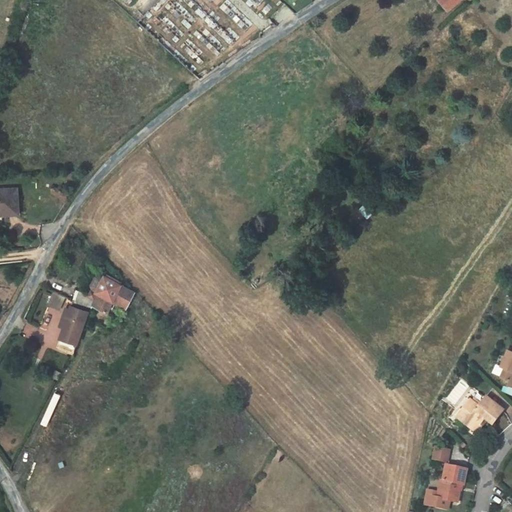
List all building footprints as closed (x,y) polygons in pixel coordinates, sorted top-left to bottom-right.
[(439,0),(438,2),(446,14),(463,0),(439,0)] [(199,68),(189,75),(194,79),(202,73),(199,68)] [(15,190),(0,190),(0,215),(16,215),(15,190)] [(115,281),(98,275),(97,278),(94,277),(91,279),(89,282),(91,287),(94,288),(93,291),(104,294),(109,296),(118,300),(123,284),(115,281)] [(69,289),(67,299),(84,305),(87,295),(69,289)] [(101,302),(104,294),(93,291),(89,301),(99,305),(101,302)] [(60,308),(61,304),(63,304),(65,295),(49,292),(47,306),(60,308)] [(106,304),(109,296),(104,294),(101,302),(106,304)] [(53,346),(70,351),(73,344),(83,313),(65,306),(55,340),(53,346)] [(511,349),(509,348),(501,363),(504,365),(500,374),(508,378),(505,382),(511,385),(511,349)] [(511,388),(504,385),(501,391),(511,395),(511,388)] [(456,416),(471,428),(482,416),(485,419),(490,422),(502,409),(484,395),(476,404),(468,398),(460,407),(462,409),(456,416)] [(454,414),(456,416),(462,409),(460,407),(454,414)] [(475,431),(485,419),(482,416),(471,428),(475,431)] [(450,452),(436,450),(433,462),(448,465),(450,452)] [(440,483),(438,496),(437,501),(450,504),(458,506),(461,489),(464,490),(467,473),(447,469),(444,483),(440,483)] [(438,496),(428,494),(425,508),(446,511),(448,511),(450,504),(437,501),(438,496)]
